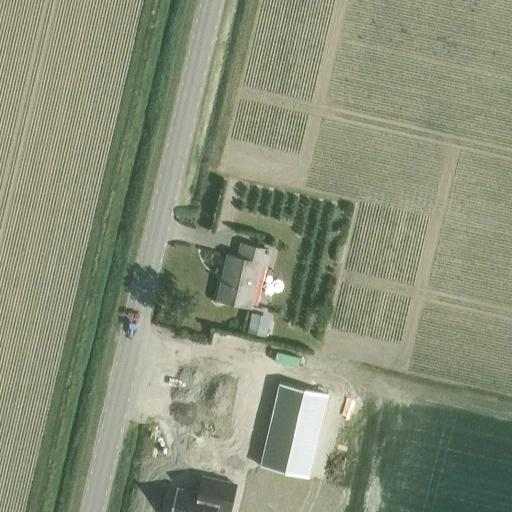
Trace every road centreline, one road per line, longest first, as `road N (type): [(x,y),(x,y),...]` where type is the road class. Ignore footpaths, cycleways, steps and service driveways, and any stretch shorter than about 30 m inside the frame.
road 1 (unclassified): [(92,511),(212,0)]
road 2 (track): [(152,0),(33,511)]
